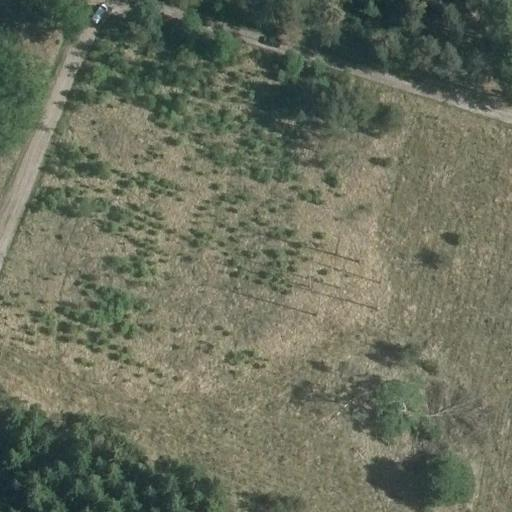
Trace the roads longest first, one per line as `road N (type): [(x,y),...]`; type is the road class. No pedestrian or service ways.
road 1 (track): [(511,111),(156,0)]
road 2 (track): [(101,0),(0,244)]
